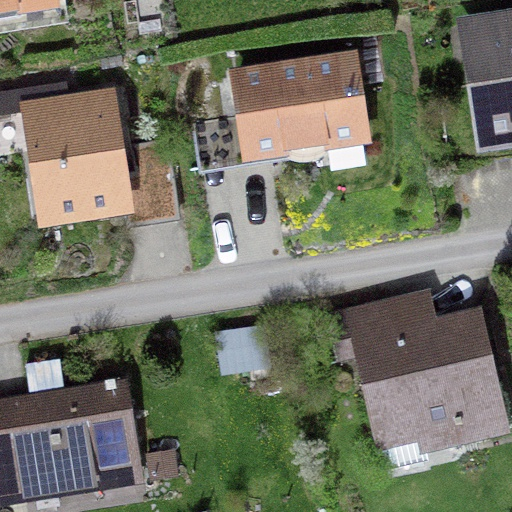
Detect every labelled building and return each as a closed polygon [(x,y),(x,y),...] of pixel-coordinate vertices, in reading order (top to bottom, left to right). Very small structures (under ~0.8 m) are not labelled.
[(0,0),(0,18),(19,15),(17,6),(49,1),(48,0),(0,0)] [(511,26),(469,33),(485,137),(511,132),(511,26)] [(238,78),(250,153),(361,135),(350,61),(238,78)] [(0,113),(29,109),(45,219),(124,207),(108,98),(68,104),(65,83),(0,92),(0,113)] [(234,114),(200,119),(205,160),(239,155),(234,114)] [(169,144),(133,149),(141,213),(177,209),(169,144)] [(453,415),(459,440),(505,429),(479,317),(398,339),(390,304),(330,318),(338,355),(358,350),(385,467),(424,458),(417,424),(453,415)] [(0,494),(94,478),(96,488),(130,482),(114,380),(105,381),(106,388),(0,405),(0,494)]
